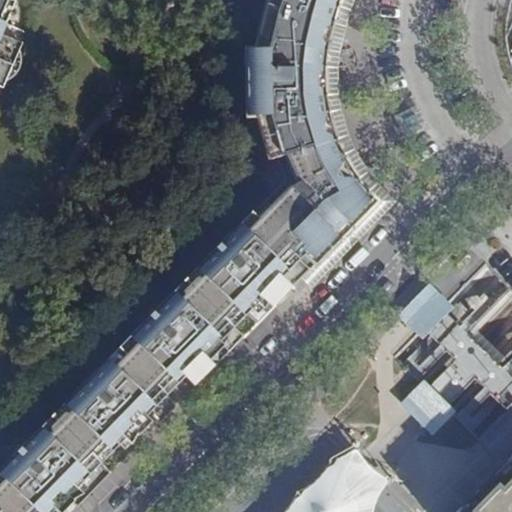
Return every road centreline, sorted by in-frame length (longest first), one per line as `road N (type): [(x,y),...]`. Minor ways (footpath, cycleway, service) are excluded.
road 1 (residential): [(511,128),(136,511)]
road 2 (residential): [(481,0),(485,72),(511,118)]
